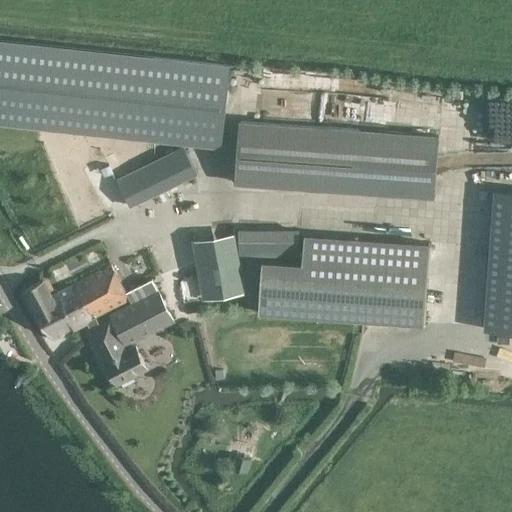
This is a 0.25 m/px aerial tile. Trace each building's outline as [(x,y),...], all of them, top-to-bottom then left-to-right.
[(0,123),(223,146),(231,63),(0,37),(0,123)] [(439,134),(240,119),(235,182),(434,197),(439,134)] [(118,180),(131,206),(198,172),(185,147),(118,180)] [(511,189),(496,188),(487,328),(511,329),(511,189)] [(235,233),(193,241),(203,300),(245,292),(235,233)] [(425,325),(431,243),(305,233),(304,260),(264,257),(259,313),(425,325)] [(300,254),(300,234),(240,234),(240,254),(300,254)] [(256,283),(257,270),(257,259),(246,258),(245,283),(256,283)] [(126,294),(112,267),(71,288),(53,298),(45,282),(26,291),(53,339),(86,321),(154,286),(151,281),(126,294)] [(119,382),(150,366),(136,339),(172,320),(154,286),(86,321),(119,382)] [(252,460),(237,455),(233,470),(247,474),(252,460)]
